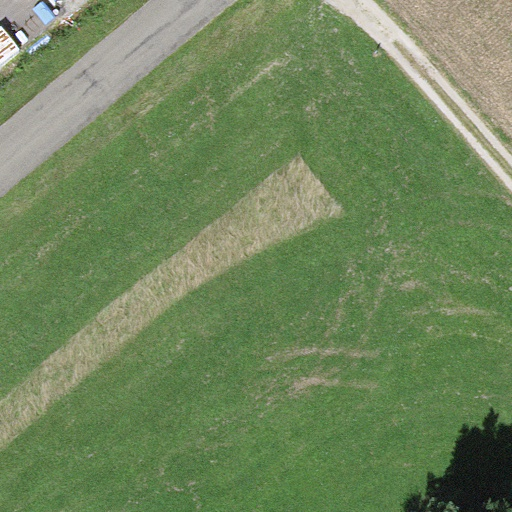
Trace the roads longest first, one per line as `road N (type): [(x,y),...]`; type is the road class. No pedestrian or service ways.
road 1 (tertiary): [(0,169),(203,0)]
road 2 (track): [(511,181),(341,0)]
